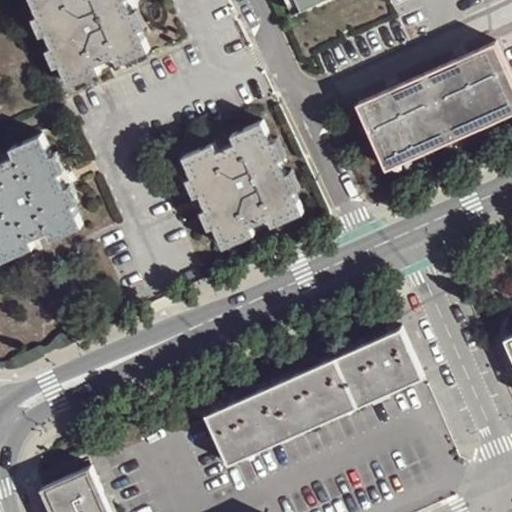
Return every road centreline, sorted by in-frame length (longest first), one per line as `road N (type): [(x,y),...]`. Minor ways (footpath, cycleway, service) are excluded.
road 1 (residential): [(403,229),(490,427),(496,488)]
road 2 (residential): [(256,0),(366,246)]
road 3 (secondary): [(366,246),(147,343)]
road 4 (secondary): [(13,434),(147,343)]
road 5 (secondary): [(147,343),(48,374),(0,403)]
